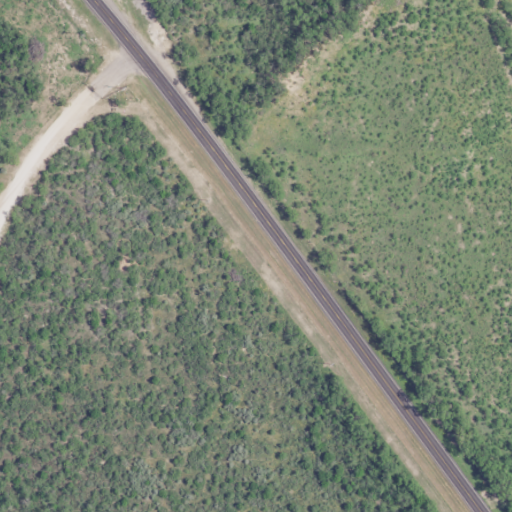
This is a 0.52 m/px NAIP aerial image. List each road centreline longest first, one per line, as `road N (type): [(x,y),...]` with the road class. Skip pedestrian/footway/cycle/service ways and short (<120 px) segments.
road 1 (secondary): [(91,0),(480,511)]
road 2 (residential): [(157,77),(39,182),(0,240)]
